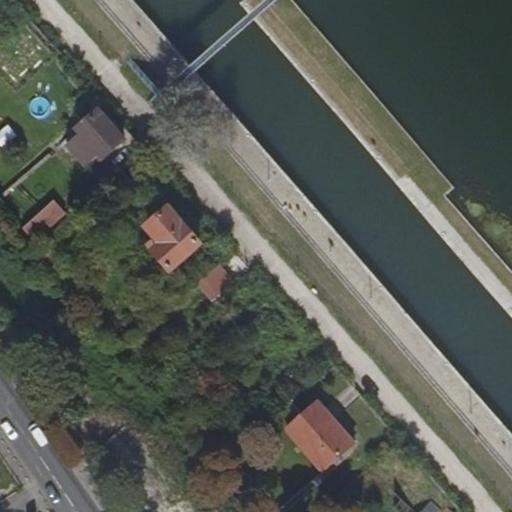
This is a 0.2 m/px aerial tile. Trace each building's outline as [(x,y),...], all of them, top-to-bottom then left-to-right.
[(127,143),(100,113),(97,115),(79,132),(83,137),(69,148),(89,171),(99,163),(101,165),(124,146),(127,143)] [(37,242),(68,214),(56,201),(25,229),(37,242)] [(203,246),(172,210),(151,228),(160,239),(152,246),(173,271),(203,246)] [(84,234),(72,222),(57,236),(68,249),(84,234)] [(214,296),(235,277),(222,262),(201,281),(214,296)] [(287,433),(325,476),(360,445),(322,402),(287,433)]
